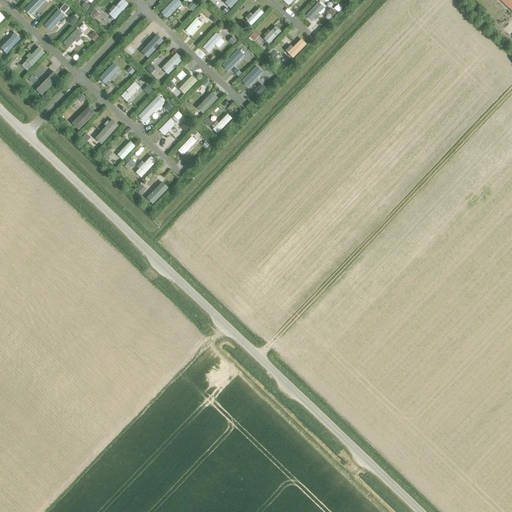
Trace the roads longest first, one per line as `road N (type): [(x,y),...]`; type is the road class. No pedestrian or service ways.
road 1 (unclassified): [(420,511),(0,109)]
road 2 (track): [(511,89),(258,356)]
